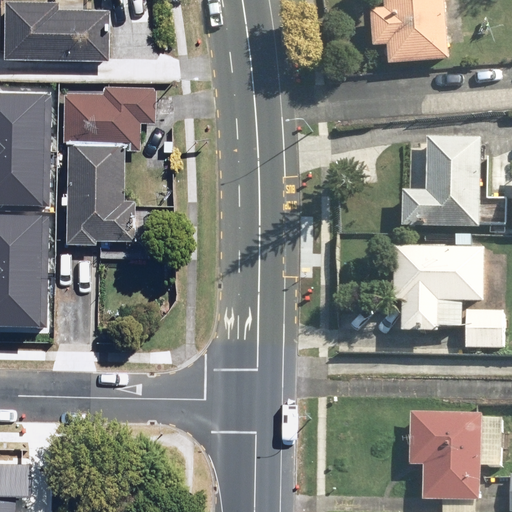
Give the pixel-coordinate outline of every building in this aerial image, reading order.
[(451,61),(448,0),(387,0),(388,13),(372,14),(374,47),(387,47),(388,64),(451,61)] [(58,2),(6,2),(6,62),(108,62),(108,14),(58,14),(58,2)] [(61,145),(70,145),(67,245),(98,246),(98,243),(137,244),(138,200),(124,200),(126,153),(140,153),(141,125),(157,125),(158,90),(104,88),(104,95),(62,94),(61,145)] [(0,111),(0,174),(51,175),(53,113),(0,111)] [(484,142),(430,141),(429,191),(407,190),(407,228),(483,229),(483,225),(509,226),(509,199),(483,199),(484,142)] [(0,174),(0,224),(45,226),(45,216),(51,216),(51,175),(0,174)] [(0,233),(0,293),(49,294),(50,227),(42,226),(42,234),(0,233)] [(452,230),(452,247),(481,249),(482,232),(452,230)] [(488,305),(490,251),(475,250),(455,250),(397,247),(395,290),(405,290),(404,334),(441,336),(441,328),(464,329),(465,304),(488,305)] [(0,293),(0,347),(42,348),(42,341),(48,341),(49,294),(0,293)] [(504,312),(468,311),(467,349),(503,349),(504,312)] [(502,468),(505,418),(413,413),(410,465),(425,466),(424,487),(438,488),(438,504),(484,506),(486,467),(502,468)] [(0,511),(11,511),(12,492),(23,492),(24,459),(0,459),(0,511)]
